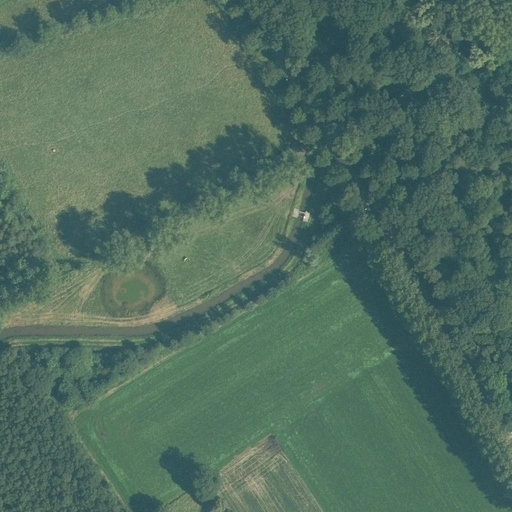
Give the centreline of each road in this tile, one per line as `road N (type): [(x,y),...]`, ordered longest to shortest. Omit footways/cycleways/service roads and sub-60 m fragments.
road 1 (unclassified): [(511,444),(245,0)]
road 2 (track): [(351,177),(320,200),(291,268),(180,332),(0,349)]
